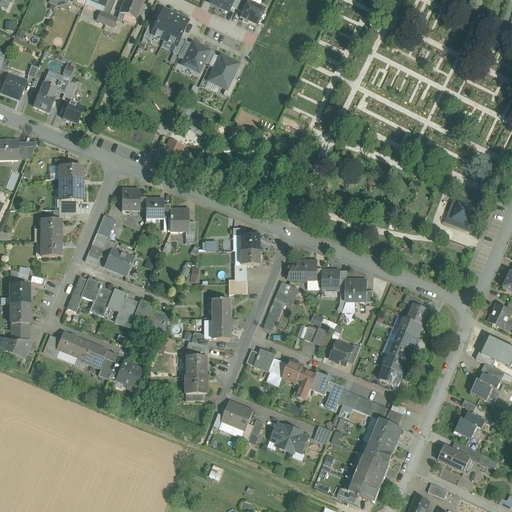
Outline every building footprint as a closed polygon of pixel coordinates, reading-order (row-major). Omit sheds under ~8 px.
[(68,1),(66,0),(58,0),(55,6),(64,10),(68,1)] [(142,2),(135,0),(124,0),(119,14),(123,16),(121,22),(131,26),(134,20),(135,20),(142,2)] [(212,0),(211,2),(211,5),(212,6),(228,13),(234,0),(212,0)] [(265,10),(248,2),(240,18),(240,19),(257,27),(265,10)] [(163,10),(157,23),(151,35),(157,38),(164,41),(176,16),(163,10)] [(109,16),(100,13),(96,22),(105,26),(109,16)] [(117,20),(109,16),(105,26),(113,29),(117,20)] [(176,16),(164,41),(176,47),(188,22),(176,16)] [(4,30),(13,32),(14,22),(6,21),(4,30)] [(181,66),(199,75),(210,52),(192,44),(181,66)] [(220,57),(208,83),(226,91),(238,66),(220,57)] [(38,70),(31,67),(27,77),(34,80),(38,70)] [(19,84),(7,79),(8,76),(7,76),(2,95),(20,102),(26,84),(20,81),(19,84)] [(61,85),(46,79),(41,91),(40,91),(33,108),(49,114),(56,98),(55,97),(57,93),(58,93),(61,85)] [(69,84),(63,82),(61,85),(58,93),(64,96),(69,84)] [(64,96),(62,101),(69,104),(76,87),(69,84),(64,96)] [(69,104),(63,120),(77,126),(83,109),(69,104)] [(194,132),(197,126),(199,123),(182,115),(178,123),(194,132)] [(194,132),(193,134),(201,138),(205,130),(197,126),(194,132)] [(170,141),(167,148),(175,151),(169,165),(176,168),(178,161),(184,146),(170,141)] [(18,143),(0,142),(0,161),(19,161),(19,148),(18,143)] [(35,148),(25,148),(25,161),(29,162),(35,148)] [(166,152),(160,149),(155,162),(160,164),(161,162),(169,165),(175,151),(167,148),(166,152)] [(186,164),(178,161),(176,168),(184,171),(186,164)] [(67,168),(59,168),(59,175),(62,175),(62,181),(83,181),(82,168),(67,168)] [(62,181),(59,181),(59,190),(62,190),(62,202),(59,202),(59,203),(68,203),(83,203),(83,181),(62,181)] [(140,191),(121,191),(121,213),(122,213),(122,211),(138,211),(139,213),(139,211),(140,199),(140,191)] [(482,207),(455,197),(445,224),(471,234),(482,207)] [(163,201),(146,201),(145,201),(145,211),(145,219),(163,219),(163,207),(163,206),(163,201)] [(188,211),(170,211),(170,219),(170,234),(185,234),(188,234),(188,224),(188,211)] [(104,217),(96,235),(107,240),(115,221),(104,217)] [(61,222),(41,222),(41,244),(61,244),(61,222)] [(220,232),(213,229),(210,236),(217,239),(220,232)] [(0,233),(0,241),(10,241),(10,233),(0,233)] [(188,236),(188,234),(185,234),(185,246),(194,246),(194,236),(188,236)] [(107,240),(96,235),(94,241),(105,246),(107,242),(107,240)] [(240,237),(233,237),(233,253),(234,253),(241,253),(240,237)] [(259,253),(259,237),(245,237),(241,237),(240,237),(241,253),(259,253)] [(105,246),(94,241),(92,247),(103,251),(105,246)] [(100,257),(100,258),(108,262),(112,252),(115,253),(117,246),(107,242),(105,246),(103,251),(100,257)] [(201,242),(201,252),(216,252),(216,242),(201,242)] [(61,244),(41,244),(41,250),(43,250),(43,259),(61,259),(61,244)] [(103,251),(92,247),(89,252),(100,257),(103,251)] [(100,257),(89,252),(87,258),(98,262),(100,258),(100,257)] [(115,253),(112,252),(108,262),(105,268),(126,277),(133,260),(115,253)] [(241,267),(246,267),(259,267),(259,253),(241,253),(241,267)] [(316,263),(298,263),(298,269),(297,269),(297,270),(293,270),(289,281),(293,282),(307,282),(307,290),(309,291),(319,291),(319,282),(322,282),(322,273),(322,270),(316,270),(316,263)] [(235,267),(234,267),(234,276),(235,276),(247,276),(246,267),(241,267),(235,267)] [(340,273),(322,273),(322,282),(322,291),(340,291),(340,289),(340,278),(340,273)] [(511,274),(503,290),(511,293),(511,274)] [(101,286),(88,281),(88,283),(80,280),(68,310),(76,314),(94,315),(103,319),(107,309),(113,294),(106,292),(106,293),(101,291),(102,289),(100,288),(101,286)] [(346,282),(346,289),(346,304),(355,304),(366,304),(366,293),(366,282),(346,282)] [(295,289),(282,284),(279,292),(290,297),(291,298),(295,289)] [(29,306),(29,286),(10,286),(11,306),(29,306)] [(132,303),(126,301),(127,299),(126,299),(127,297),(114,291),(113,294),(107,309),(120,314),(121,311),(125,313),(120,326),(129,329),(133,319),(139,305),(132,302),(132,303)] [(290,297),(279,292),(275,300),(284,303),(286,304),(290,297)] [(423,304),(407,297),(404,303),(413,307),(413,306),(421,309),(423,304)] [(230,301),(212,302),(212,320),(230,320),(230,301)] [(285,305),(275,301),(272,307),(283,311),(285,305)] [(155,308),(140,302),(139,305),(133,319),(148,325),(150,320),(156,323),(152,333),(162,338),(170,318),(154,311),(155,308)] [(355,304),(346,304),(342,314),(355,314),(355,304)] [(29,326),(29,306),(11,306),(11,326),(28,326),(29,326)] [(421,309),(413,306),(413,307),(408,321),(423,327),(427,328),(433,314),(421,309)] [(506,311),(497,306),(488,324),(511,335),(511,322),(508,321),(511,314),(506,311)] [(283,311),(272,307),(270,313),(280,317),(283,311)] [(280,317),(270,313),(268,318),(278,322),(280,317)] [(313,315),(311,322),(321,325),(323,318),(313,315)] [(278,322),(268,318),(266,324),(276,328),(278,322)] [(322,324),(334,329),(336,324),(324,319),(322,324)] [(408,321),(404,319),(399,332),(418,339),(423,327),(408,321)] [(230,320),(212,320),(212,322),(204,322),(204,337),(204,341),(208,341),(230,341),(230,320)] [(276,328),(266,324),(263,329),(274,334),(276,328)] [(337,325),(333,332),(339,335),(343,328),(337,325)] [(28,326),(11,326),(11,343),(29,343),(28,326)] [(308,329),(302,327),(297,338),(304,340),(308,329)] [(318,332),(308,328),(308,329),(304,340),(313,344),(318,332)] [(418,339),(399,332),(394,344),(413,352),(418,339)] [(84,343),(63,334),(60,342),(56,351),(59,352),(56,360),(74,367),(77,359),(84,343)] [(204,337),(194,335),(191,344),(207,348),(208,341),(204,341),(204,337)] [(60,342),(50,337),(43,354),(56,360),(59,352),(56,351),(60,342)] [(29,343),(11,343),(5,341),(1,352),(23,361),(30,344),(29,343)] [(107,352),(84,343),(77,359),(83,362),(82,364),(99,371),(103,360),(115,364),(118,357),(107,352)] [(352,349),(337,343),(330,360),(346,366),(347,363),(353,350),(352,349)] [(191,344),(188,344),(187,350),(205,355),(207,348),(191,344)] [(413,352),(394,344),(389,356),(408,364),(413,352)] [(353,350),(347,363),(353,365),(360,349),(354,346),(352,349),(353,350)] [(275,357),(261,351),(259,355),(254,368),(269,374),(270,370),(274,371),(270,383),(279,387),(283,379),(288,366),(274,360),(275,357)] [(259,355),(252,352),(247,365),(254,368),(259,355)] [(408,364),(389,356),(384,369),(403,376),(408,364)] [(205,358),(186,358),(186,378),(205,378),(205,358)] [(115,364),(103,360),(99,371),(101,371),(98,378),(108,381),(115,364)] [(316,377),(302,371),(303,368),(289,363),(288,366),(283,379),(296,385),(298,381),(303,383),(297,399),(306,402),(311,390),(316,377)] [(122,367),(115,364),(108,381),(115,384),(116,382),(122,367)] [(142,371),(123,364),(122,367),(116,382),(128,387),(127,389),(134,392),(142,371)] [(505,375),(488,367),(485,373),(502,381),(505,375)] [(403,376),(384,369),(379,381),(398,389),(403,376)] [(344,389),(330,383),(331,380),(317,374),(316,377),(311,390),(324,396),(326,392),(331,393),(326,408),(335,412),(338,404),(343,391),(344,389)] [(488,378),(483,376),(480,383),(477,382),(471,395),(487,403),(494,406),(499,394),(497,393),(501,384),(493,380),(493,379),(489,376),(488,378)] [(186,378),(185,378),(185,396),(193,396),(204,396),(207,396),(206,378),(205,378),(186,378)] [(348,393),(343,391),(338,404),(343,406),(348,393)] [(354,396),(348,393),(343,406),(349,409),(354,396)] [(354,396),(349,409),(355,411),(360,398),(354,396)] [(360,398),(355,411),(361,414),(366,401),(360,398)] [(366,401),(361,414),(367,416),(373,403),(366,401)] [(476,408),(465,402),(462,408),(474,414),(476,408)] [(253,413),(229,403),(224,417),(221,424),(222,424),(219,431),(242,440),(244,433),(245,433),(249,425),(253,413)] [(373,403),(367,416),(373,419),(378,406),(373,403)] [(291,405),(288,412),(298,415),(301,409),(291,405)] [(378,406),(373,419),(379,421),(385,408),(378,406)] [(385,408),(379,421),(380,421),(386,424),(388,417),(391,411),(385,408)] [(404,416),(391,411),(388,417),(401,422),(404,416)] [(219,415),(213,428),(219,431),(222,424),(221,424),(224,417),(219,415)] [(477,442),(472,440),(477,430),(482,432),(486,423),(476,419),(477,418),(473,416),(473,417),(468,415),(464,423),(461,421),(455,434),(469,441),(466,449),(474,453),(476,449),(477,449),(478,448),(477,447),(477,446),(478,445),(477,442)] [(401,422),(388,417),(386,424),(399,429),(401,422)] [(386,424),(380,421),(375,434),(399,443),(404,431),(399,429),(386,424)] [(264,425),(256,422),(254,427),(251,435),(259,438),(264,425)] [(249,425),(245,433),(244,433),(242,440),(248,442),(251,435),(254,427),(249,425)] [(294,431),(286,427),(285,429),(278,426),(275,434),(272,435),(271,438),(272,441),(271,442),(278,445),(277,449),(285,452),(294,431)] [(319,428),(316,435),(329,441),(332,433),(319,428)] [(302,434),(294,431),(285,452),(294,456),(295,452),(302,455),(309,438),(302,435),(302,434)] [(338,445),(342,434),(336,432),(332,443),(338,445)] [(399,443),(375,434),(370,446),(394,455),(399,443)] [(329,441),(316,435),(314,441),(326,447),(329,441)] [(365,454),(368,444),(364,442),(360,453),(365,454)] [(466,449),(455,444),(452,452),(471,460),(471,461),(479,465),(483,457),(474,453),(466,449)] [(394,455),(370,446),(365,458),(389,467),(394,455)] [(452,452),(446,449),(439,463),(464,475),(471,461),(471,460),(452,452)] [(365,458),(359,455),(354,467),(359,469),(385,480),(390,468),(389,467),(365,458)] [(498,464),(483,457),(479,465),(494,472),(498,464)] [(219,469),(214,467),(209,478),(215,480),(219,469)] [(219,469),(215,480),(219,482),(224,471),(219,469)] [(385,480),(359,469),(354,481),(378,491),(380,492),(385,480)] [(378,491),(354,481),(349,493),(357,497),(358,497),(358,498),(359,499),(359,498),(373,503),(378,491)] [(448,494),(431,486),(428,494),(445,501),(448,494)] [(349,493),(341,490),(337,498),(354,505),(357,497),(349,493)] [(427,511),(430,504),(415,498),(409,511),(427,511)] [(511,508),(511,506),(502,501),(499,506),(510,511),(511,508)]
